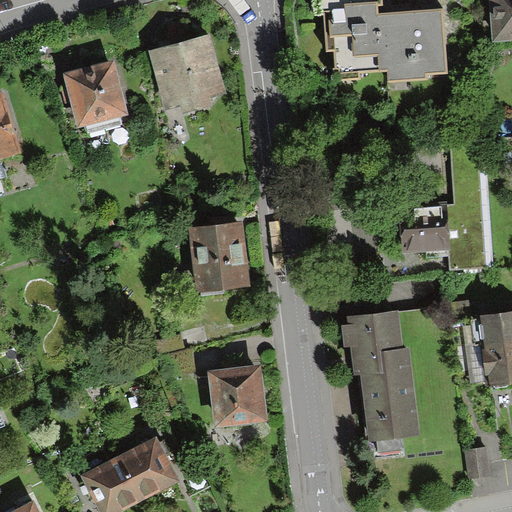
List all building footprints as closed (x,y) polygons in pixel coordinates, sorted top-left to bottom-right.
[(511,0),(493,0),(498,56),(511,55),(511,0)] [(340,82),(391,76),(394,94),(458,86),(450,24),(387,32),(383,3),(331,10),(340,82)] [(210,40),(155,54),(173,122),(228,108),(210,40)] [(112,61),(64,74),(79,131),(127,118),(112,61)] [(0,122),(0,167),(11,164),(0,122)] [(452,231),(398,234),(400,256),(449,254),(450,272),(486,270),(479,145),(447,147),(452,231)] [(240,225),(195,229),(201,284),(246,279),(240,225)] [(511,311),(480,317),(491,390),(511,387),(511,311)] [(404,318),(350,324),(365,453),(419,446),(404,318)] [(259,367),(213,372),(218,420),(264,415),(259,367)] [(481,442),(464,444),(467,475),(484,474),(481,442)] [(157,443),(79,482),(93,511),(130,511),(179,487),(157,443)]
